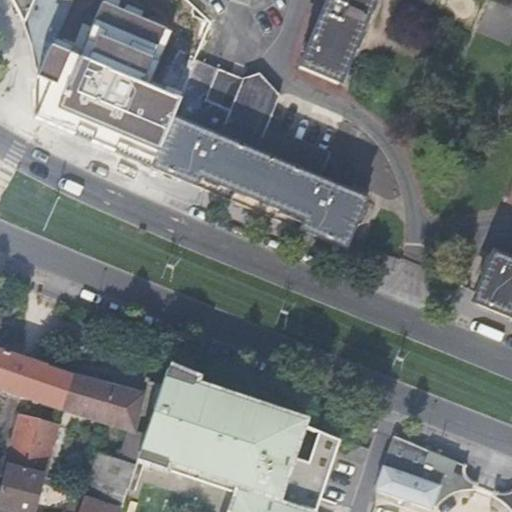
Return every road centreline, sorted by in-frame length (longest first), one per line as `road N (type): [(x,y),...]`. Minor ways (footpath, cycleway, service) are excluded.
road 1 (primary): [(511,362),(137,210),(0,143)]
road 2 (primary): [(0,236),(104,285),(511,444)]
